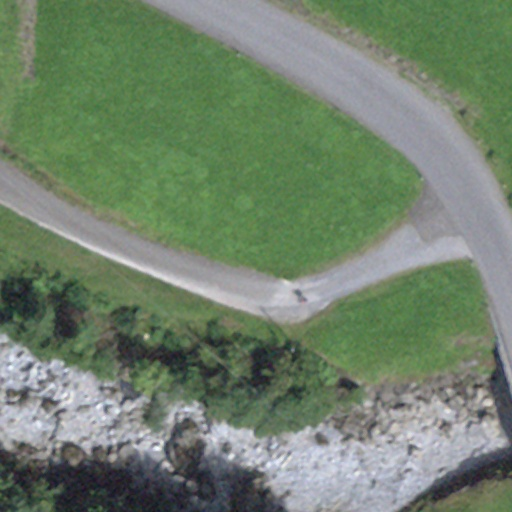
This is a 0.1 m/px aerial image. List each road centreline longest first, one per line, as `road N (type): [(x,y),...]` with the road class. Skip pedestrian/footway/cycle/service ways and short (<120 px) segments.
road 1 (track): [(511,233),(486,228),(311,290),(256,292),(141,258),(0,183)]
road 2 (tertiary): [(195,0),(315,60),(419,126),(468,188),(511,306)]
